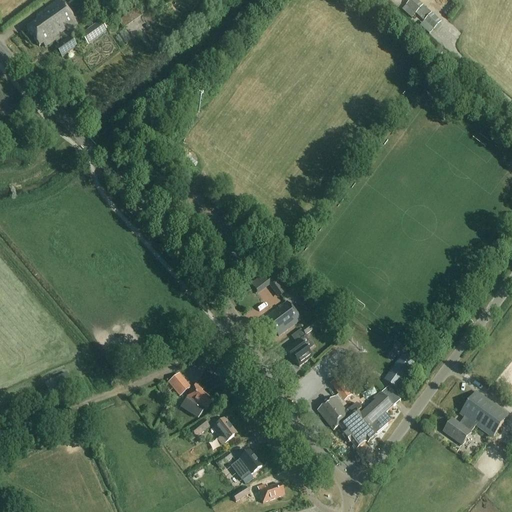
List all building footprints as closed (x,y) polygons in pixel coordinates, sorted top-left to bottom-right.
[(417,15),(423,8),(414,0),(412,0),(407,6),(417,15)] [(76,25),(58,1),(36,17),(35,22),(26,28),(38,46),(42,43),(45,48),(76,25)] [(443,16),(448,20),(454,11),(449,7),(443,16)] [(441,23),(432,14),(425,22),(434,31),(441,23)] [(136,16),(121,28),(130,40),(145,27),(136,16)] [(100,22),(81,35),(88,46),(108,32),(100,22)] [(428,40),(433,37),(426,27),(421,31),(428,40)] [(70,38),(54,48),(62,59),(68,54),(70,58),(79,52),(70,38)] [(443,75),(449,68),(440,60),(432,68),(439,75),(441,73),(443,75)] [(272,270),(262,277),(269,287),(272,290),(278,299),(288,292),(281,283),(272,270)] [(301,321),(287,303),(263,321),(273,335),(276,333),(279,337),(301,321)] [(301,331),(305,336),(318,327),(314,322),(301,331)] [(309,345),(321,339),(316,331),(305,337),(309,345)] [(313,359),(307,352),(299,341),(286,351),(294,362),(299,369),(313,359)] [(130,365),(141,360),(137,351),(126,356),(130,365)] [(415,364),(403,356),(385,381),(398,390),(415,364)] [(167,383),(180,398),(191,388),(179,373),(167,383)] [(376,403),(361,416),(358,412),(362,410),(357,404),(347,413),(341,405),(345,402),(353,396),(339,379),(331,385),(339,395),(318,412),(334,431),(339,427),(345,433),(343,434),(351,443),(357,451),(366,443),(368,445),(377,437),(376,436),(393,422),(387,415),(394,409),(394,408),(401,402),(390,388),(374,401),(376,403)] [(187,398),(182,405),(189,407),(200,416),(204,409),(207,410),(213,399),(202,392),(204,389),(196,384),(187,398)] [(460,389),(459,394),(469,397),(470,392),(460,389)] [(509,417),(477,394),(460,416),(465,419),(460,426),(453,420),(444,433),(463,447),(472,434),(471,434),(476,428),(492,440),(509,417)] [(222,446),(226,443),(236,435),(225,420),(213,429),(220,438),(217,441),(222,446)] [(204,421),(190,432),(192,434),(196,439),(209,428),(205,423),(204,421)] [(262,467),(250,452),(238,462),(245,470),(247,469),(251,475),(262,467)] [(232,459),(228,453),(216,463),(220,468),(232,459)] [(285,496),(280,485),(268,489),(266,485),(257,489),(263,504),(285,496)] [(250,494),(246,488),(232,497),(236,503),(250,494)]
